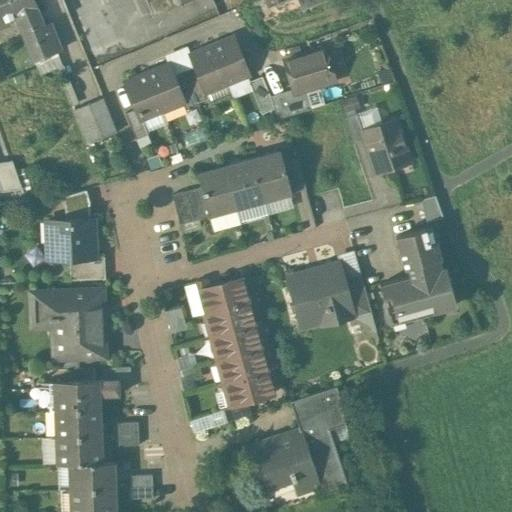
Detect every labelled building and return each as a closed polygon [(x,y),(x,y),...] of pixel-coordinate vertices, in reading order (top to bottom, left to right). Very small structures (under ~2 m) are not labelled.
[(33,0),(0,0),(0,26),(10,23),(8,19),(16,16),(34,60),(60,49),(49,23),(43,25),(36,8),(37,8),(33,0)] [(146,0),(153,15),(189,0),(146,0)] [(267,0),(269,5),(280,0),(298,0),(301,6),(298,8),(299,9),(321,0),(267,0)] [(233,39),(212,47),(226,82),(248,73),(233,39)] [(212,47),(191,56),(195,66),(205,90),(226,82),(212,47)] [(325,47),(283,61),(292,89),(293,93),(306,89),(335,80),(325,47)] [(168,65),(147,74),(161,108),(162,108),(182,100),(183,100),(181,97),(172,75),(168,65)] [(205,90),(195,66),(183,70),(192,92),(197,103),(208,98),(205,90)] [(183,70),(172,75),(181,97),(192,92),(183,70)] [(161,108),(147,74),(126,83),(136,108),(140,117),(141,117),(161,108)] [(292,89),(270,96),(277,118),(312,108),(306,89),(293,93),(292,89)] [(102,98),(73,109),(87,143),(116,132),(102,98)] [(182,100),(162,108),(166,119),(186,111),(182,100)] [(140,117),(136,108),(125,113),(136,139),(148,134),(141,117),(140,117)] [(357,113),(345,117),(353,144),(365,140),(361,130),(362,129),(357,113)] [(362,129),(361,130),(365,140),(375,173),(394,167),(398,160),(408,156),(395,118),(362,129)] [(278,151),(252,158),(264,202),(290,194),(282,163),(278,151)] [(252,158),(225,165),(237,209),(264,202),(252,158)] [(298,159),(282,163),(290,194),(306,190),(298,159)] [(21,189),(12,161),(0,162),(0,187),(1,191),(21,189)] [(225,165),(198,173),(202,186),(209,215),(210,216),(237,209),(225,165)] [(202,186),(186,190),(194,219),(209,215),(202,186)] [(186,190),(172,194),(179,224),(194,219),(186,190)] [(435,195),(420,199),(426,221),(442,216),(435,195)] [(92,218),(51,220),(51,237),(48,242),(48,259),(53,259),(57,261),(61,261),(64,258),(69,258),(94,257),(94,256),(92,218)] [(425,228),(395,236),(404,268),(408,267),(438,259),(441,258),(436,239),(428,241),(425,228)] [(94,257),(69,258),(70,279),(105,278),(104,255),(94,256),(94,257)] [(438,259),(408,267),(410,275),(379,284),(390,323),(456,305),(445,266),(440,267),(438,259)] [(338,263),(287,277),(301,326),(350,312),(352,318),(371,313),(361,275),(343,280),(338,263)] [(238,278),(224,282),(222,281),(212,283),(211,285),(199,289),(203,300),(200,305),(202,313),(248,301),(246,293),(242,294),(240,290),(241,288),(238,278)] [(101,290),(31,293),(32,320),(53,319),(55,357),(103,355),(101,290)] [(248,301),(202,313),(205,322),(210,324),(212,335),(203,337),(203,338),(209,336),(254,324),(251,324),(249,315),(247,314),(246,309),(250,308),(248,301)] [(184,307),(169,309),(171,329),(186,328),(184,307)] [(254,324),(209,336),(211,344),(216,347),(219,358),(209,360),(209,361),(215,360),(261,347),(260,347),(257,347),(255,338),(254,338),(253,333),(256,332),(254,324)] [(261,347),(215,360),(217,367),(222,370),(225,381),(215,383),(216,384),(222,383),(267,370),(267,369),(264,370),(261,361),(260,360),(259,356),(263,355),(261,347)] [(130,366),(104,367),(104,379),(131,378),(130,366)] [(267,370),(222,383),(224,391),(229,393),(232,405),(244,402),(246,403),(255,401),(257,399),(271,395),(268,385),(268,384),(267,384),(265,379),(269,378),(267,370)] [(99,380),(48,382),(49,410),(54,410),(58,410),(58,409),(100,408),(99,380)] [(337,385),(294,399),(304,432),(299,433),(298,431),(279,437),(280,440),(248,451),(260,488),(293,478),(297,491),(314,486),(318,496),(347,486),(329,430),(346,424),(337,385)] [(100,408),(58,409),(58,410),(54,410),(54,436),(101,435),(100,408)] [(223,409),(192,420),(196,430),(227,419),(223,409)] [(138,422),(116,423),(116,434),(139,433),(138,422)] [(139,433),(116,434),(116,447),(139,446),(139,433)] [(101,435),(54,436),(55,463),(69,463),(102,462),(101,435)] [(102,462),(69,463),(69,489),(116,487),(115,461),(102,462)] [(153,474),(130,475),(130,487),(153,486),(153,474)] [(153,486),(130,487),(131,499),(154,498),(153,486)] [(116,511),(116,487),(69,489),(69,511),(116,511)]
